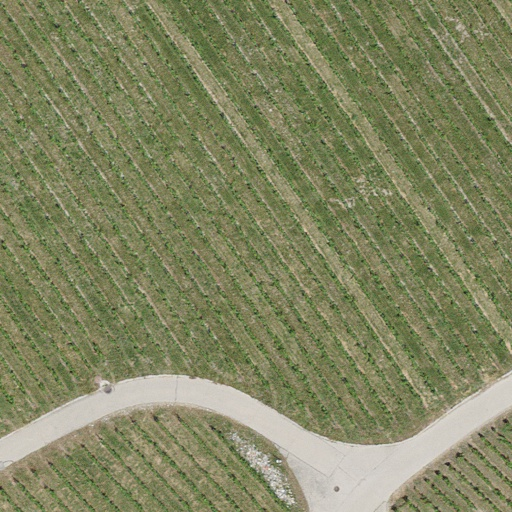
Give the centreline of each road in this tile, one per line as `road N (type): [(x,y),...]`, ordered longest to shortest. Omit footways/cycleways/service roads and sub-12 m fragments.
road 1 (track): [(357,492),(231,405),(168,390),(98,399),(0,450)]
road 2 (track): [(357,492),(511,399)]
